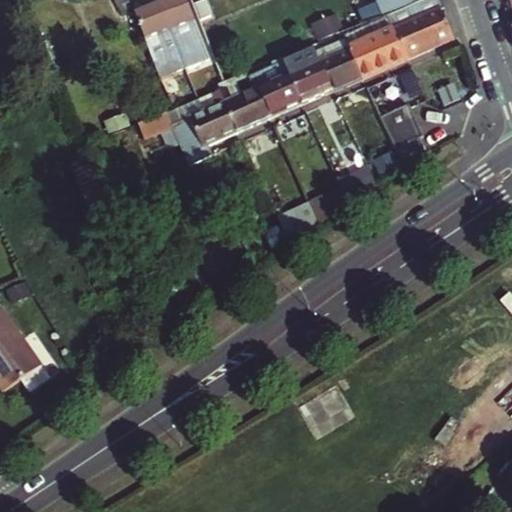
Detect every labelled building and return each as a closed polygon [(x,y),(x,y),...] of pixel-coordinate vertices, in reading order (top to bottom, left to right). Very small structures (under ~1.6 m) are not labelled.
[(183,0),(161,0),(158,2),(174,41),(181,38),(191,62),(207,55),(183,0)] [(375,0),(383,18),(391,15),(426,0),(375,0)] [(393,19),(409,59),(454,40),(441,9),(444,8),(441,0),(426,0),(391,15),(393,19)] [(158,2),(131,12),(160,80),(185,69),(174,41),(158,2)] [(341,13),(314,23),(319,39),(347,28),(341,13)] [(361,80),(409,59),(393,19),(389,21),(345,41),(348,48),(361,80)] [(361,80),(348,48),(345,41),(344,39),(314,52),(331,93),(361,80)] [(331,93),(314,52),(313,49),(283,62),(301,106),(331,93)] [(301,106),(283,62),(253,75),(272,119),(301,106)] [(272,119),(253,75),(219,90),(238,134),(272,119)] [(238,134),(219,90),(182,106),(187,118),(172,125),(189,166),(211,156),(207,147),(238,134)] [(0,95),(0,106),(1,109),(15,103),(10,92),(0,95)] [(381,116),(390,135),(416,122),(408,104),(381,116)] [(416,122),(390,135),(396,148),(398,147),(418,138),(422,136),(416,122)] [(418,138),(398,147),(403,160),(424,151),(418,138)] [(365,172),(344,181),(345,184),(367,175),(365,172)] [(337,191),(344,207),(372,189),(367,175),(345,184),(344,181),(335,185),(337,191)] [(308,203),(317,224),(344,207),(337,191),(308,203)] [(308,203),(274,218),(284,240),(286,244),(317,224),(308,203)] [(284,240),(274,218),(258,224),(267,247),(284,240)] [(0,305),(0,388),(2,391),(39,365),(0,305)]
